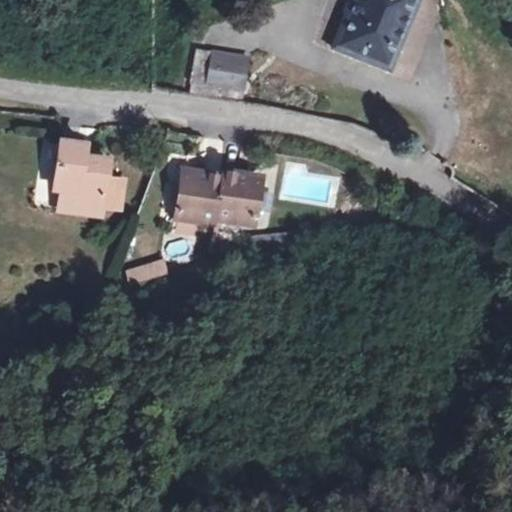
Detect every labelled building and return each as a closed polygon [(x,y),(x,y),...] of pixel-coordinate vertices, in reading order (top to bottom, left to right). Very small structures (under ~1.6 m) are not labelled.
[(350,0),(332,49),(390,71),(418,0),(350,0)] [(190,83),(220,88),(244,92),(249,60),(195,52),(190,83)] [(220,88),(190,83),(189,92),(219,97),(220,88)] [(104,208),(107,178),(109,162),(84,158),(85,146),(61,142),(55,188),(62,189),(78,191),(75,211),(103,214),(104,208)] [(182,176),(176,219),(213,225),(215,219),(253,225),(260,183),(247,181),(248,176),(222,172),(221,177),(195,173),(194,178),(182,176)] [(107,178),(104,208),(119,210),(123,181),(107,178)] [(78,191),(62,189),(60,209),(75,211),(78,191)] [(191,238),(164,247),(170,267),(198,258),(191,238)] [(294,238),(252,242),(253,251),(295,247),(294,238)] [(136,286),(170,275),(165,259),(131,270),(136,286)]
